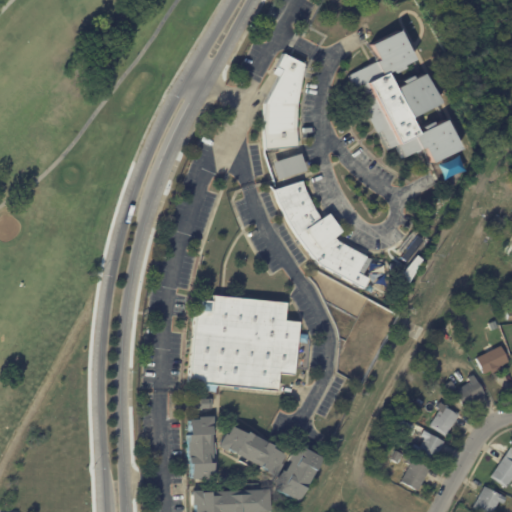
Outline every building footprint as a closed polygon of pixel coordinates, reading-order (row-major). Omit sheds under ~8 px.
[(413,60),(403,66),(404,69),(394,74),(392,70),(386,73),(394,89),(403,84),(401,81),(411,76),(413,80),(424,74),(438,104),(409,119),(417,134),(423,131),(421,127),(431,122),(433,126),(444,121),(459,150),(431,164),(423,148),(420,150),(419,149),(399,159),(392,146),(384,151),(346,76),(377,60),(370,45),(398,31),(413,60)] [(288,57),(303,64),(296,103),(295,129),(296,148),(264,150),(262,130),(264,104),(280,71),(275,68),(282,54),(288,57)] [(277,181),(272,164),(300,155),(305,172),(277,181)] [(318,216),(320,221),(328,215),(341,234),(334,239),(338,243),(370,261),(362,276),(368,280),(362,291),(357,288),(356,290),(350,287),(351,285),(340,279),(339,281),(331,276),(331,274),(324,270),(323,272),(318,269),(319,267),(317,266),(316,267),(312,263),(314,262),(294,236),(288,225),(276,203),(273,192),(302,182),(304,191),(312,207),(318,216)] [(510,241),(511,242),(511,269),(505,265),(509,258),(502,254),(510,241)] [(221,297),(286,303),(284,322),(299,323),(298,333),(307,334),(306,342),(297,341),(294,376),(279,374),(277,392),(216,386),(215,391),(203,390),(204,385),(188,383),(195,312),(198,312),(199,300),(211,302),(212,296),(221,297)] [(507,365),(497,369),(499,371),(492,375),(491,372),(484,376),(476,359),(501,347),(509,364),(507,365)] [(484,396),(464,409),(454,393),(470,383),(467,379),(472,376),(485,396),(484,396)] [(211,409),(211,410),(194,410),(194,401),(211,400),(211,409)] [(415,401),(422,406),(415,416),(408,411),(415,401)] [(459,415),(445,438),(429,427),(439,411),(436,409),(440,403),(459,415)] [(211,441),(213,473),(215,473),(215,483),(201,484),(200,482),(191,482),(191,468),(188,468),(188,465),(187,439),(189,439),(189,422),(198,422),(198,419),(212,418),(213,429),(211,429),(211,441)] [(274,452),(283,457),(279,465),(281,466),(275,478),(237,457),(236,458),(217,448),(224,435),(226,436),(230,428),(245,436),(246,434),(251,437),(252,436),(266,443),(265,444),(271,448),(270,450),(274,452)] [(444,443),(432,466),(415,456),(424,439),(420,437),(423,432),(444,443)] [(321,461),(297,505),(276,494),(279,487),(274,485),(281,473),(283,475),(289,464),(287,463),(295,447),(321,461)] [(490,479),(511,448),(511,481),(506,490),(490,479)] [(391,458),(398,461),(394,470),(387,467),(391,458)] [(430,471),(417,493),(400,483),(409,467),(405,464),(409,459),(430,471)] [(485,488),(496,495),(497,493),(508,498),(503,506),(499,504),(494,511),(475,511),(472,510),(484,488),(485,488)] [(269,498),(269,511),(195,511),(195,508),(192,508),(192,493),(201,493),(201,496),(210,496),(210,494),(269,493),(269,498)]
